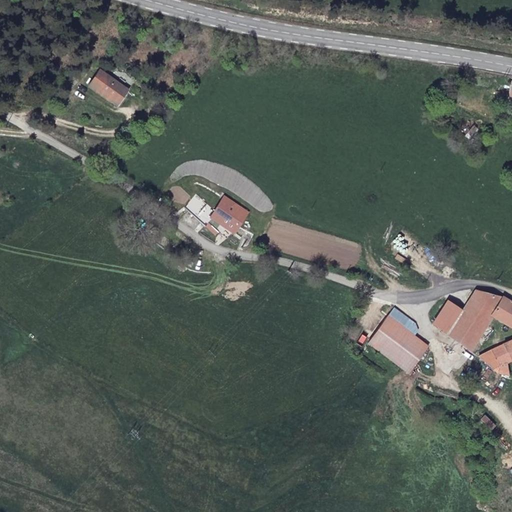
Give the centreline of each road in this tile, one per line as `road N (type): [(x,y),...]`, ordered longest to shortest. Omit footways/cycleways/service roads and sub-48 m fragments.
road 1 (unclassified): [(0,116),(163,206),(230,253),(279,255),(355,287),(405,294),(462,284),(511,292)]
road 2 (secondary): [(156,0),(511,66)]
